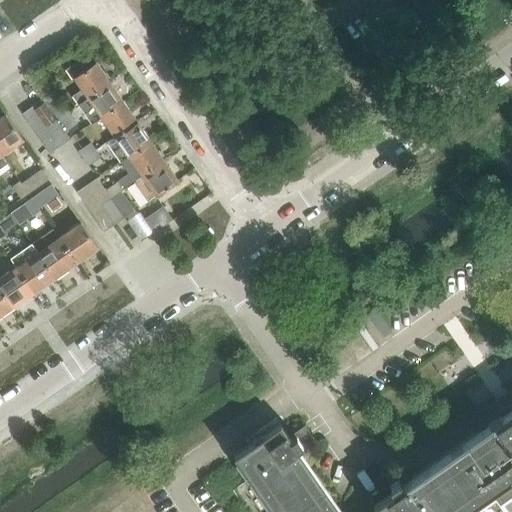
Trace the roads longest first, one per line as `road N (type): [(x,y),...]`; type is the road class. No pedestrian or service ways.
road 1 (residential): [(0,416),(267,228)]
road 2 (residential): [(267,228),(107,0)]
road 3 (residential): [(267,228),(392,140)]
road 4 (residential): [(392,140),(511,54)]
